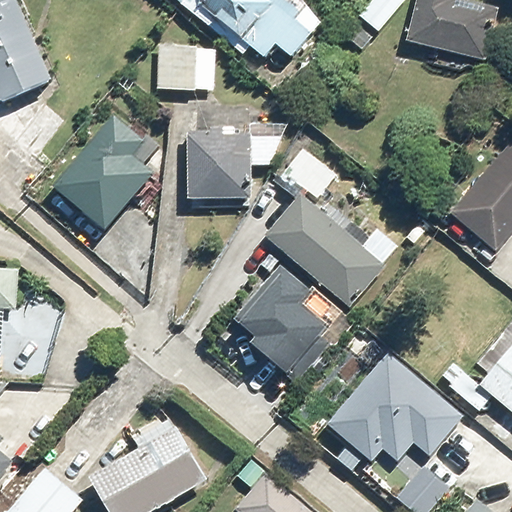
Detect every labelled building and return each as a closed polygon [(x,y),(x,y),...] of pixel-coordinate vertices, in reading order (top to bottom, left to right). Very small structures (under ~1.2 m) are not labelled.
[(10,0),(0,0),(0,129),(18,163),(66,137),(40,89),(55,81),(10,0)] [(243,52),(260,66),(273,49),(291,63),(313,34),(295,21),(300,15),(280,0),(185,0),(211,20),(204,29),(240,57),(243,52)] [(405,0),(372,0),(341,35),(360,52),(405,0)] [(414,0),(404,43),(484,62),(497,9),(459,0),(414,0)] [(194,48),(158,46),(154,90),(191,93),(194,48)] [(102,236),(149,176),(128,160),(142,142),(107,115),(47,193),(102,236)] [(245,201),(240,137),(179,142),(184,205),(245,201)] [(511,141),(447,215),(492,254),(511,231),(511,141)] [(299,147),(279,175),(313,200),(333,173),(299,147)] [(302,193),(263,242),(346,307),(385,258),(302,193)] [(0,267),(0,315),(16,317),(20,270),(0,267)] [(263,274),(221,332),(297,386),(338,328),(263,274)] [(511,346),(511,345),(477,388),(511,415),(511,346)] [(460,416),(383,355),(323,431),(368,467),(379,453),(394,465),(409,446),(426,459),(460,416)] [(87,480),(105,511),(156,511),(205,484),(174,431),(87,480)] [(0,480),(22,456),(0,436),(0,480)] [(422,470),(396,501),(408,511),(425,511),(445,489),(422,470)] [(13,511),(67,511),(75,502),(41,477),(13,511)] [(307,511),(261,477),(233,511),(307,511)] [(484,511),(474,503),(466,511),(484,511)]
